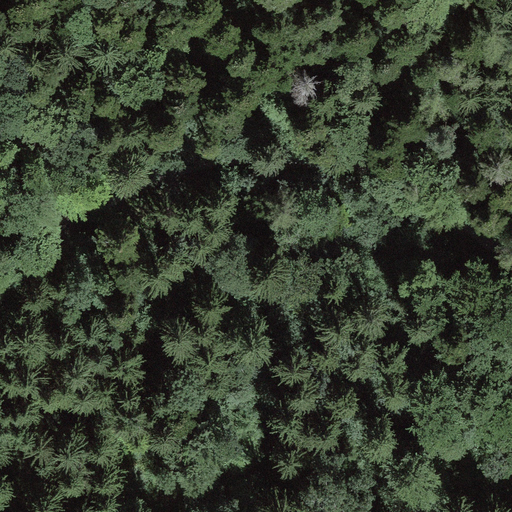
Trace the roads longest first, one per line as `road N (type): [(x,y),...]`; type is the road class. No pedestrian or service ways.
road 1 (track): [(0,281),(13,258),(159,170),(275,149)]
road 2 (track): [(511,253),(411,181),(275,149)]
